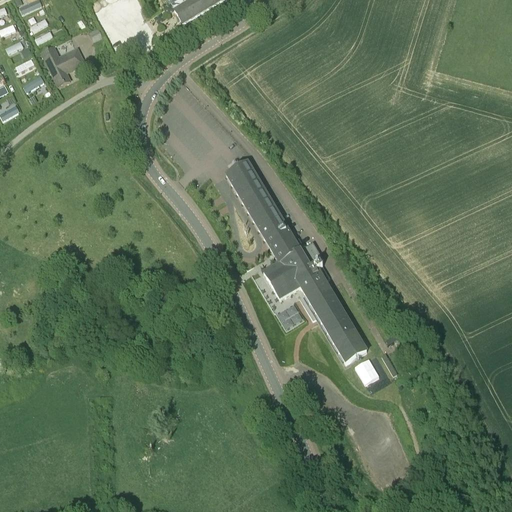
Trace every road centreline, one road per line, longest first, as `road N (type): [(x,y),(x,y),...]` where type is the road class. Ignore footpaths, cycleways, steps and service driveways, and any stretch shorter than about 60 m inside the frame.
road 1 (tertiary): [(327,511),(209,246),(145,159),(139,131),(152,92)]
road 2 (unclassified): [(0,154),(109,80),(129,78),(152,92)]
road 3 (tertiary): [(152,92),(183,61),(274,0)]
